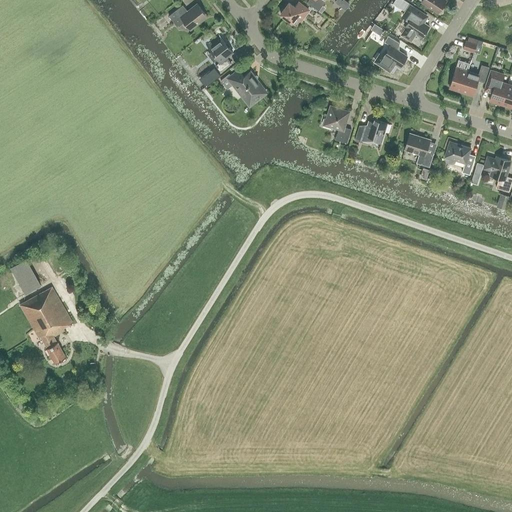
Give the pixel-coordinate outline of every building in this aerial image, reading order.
[(309,0),(307,2),(319,11),(323,5),(321,4),(323,0),(322,0),(309,0)] [(336,0),(335,2),(345,10),(350,3),(345,0),(342,0),(343,0),(342,0),(336,0)] [(409,3),(403,0),(395,0),(393,4),(404,11),(409,3)] [(422,0),(422,1),(438,12),(446,1),(444,0),(422,0)] [(309,10),(298,2),(295,7),(289,3),(281,14),(292,22),(296,17),(301,20),(309,10)] [(207,16),(197,4),(188,11),(183,5),(169,16),(178,27),(185,22),(190,30),(207,16)] [(407,28),(402,35),(411,40),(415,33),(422,38),(429,26),(423,22),(427,17),(422,13),(410,6),(403,17),(409,21),(405,27),(407,28)] [(219,35),(206,45),(220,62),(215,66),(220,72),(231,63),(227,57),(233,53),(219,35)] [(400,43),(388,36),(384,42),(390,46),(384,56),(379,53),(374,62),(390,73),(395,65),(400,68),(407,56),(396,49),(400,43)] [(474,52),(476,44),(466,41),(463,48),(474,52)] [(468,71),(461,92),(473,95),(478,79),(484,82),(489,67),(482,65),(479,75),(468,71)] [(449,88),(461,92),(468,71),(456,68),(449,88)] [(244,76),(239,70),(231,76),(229,73),(220,80),(227,89),(233,84),(250,106),(267,92),(250,71),(244,76)] [(492,93),(489,101),(501,104),(508,84),(502,82),(504,75),(490,70),(484,91),(492,93)] [(218,78),(214,72),(209,77),(213,82),(218,78)] [(511,85),(508,84),(501,104),(511,107),(511,85)] [(350,112),(330,106),(326,119),(325,119),(323,125),(331,128),(332,127),(339,129),(335,140),(347,143),(351,129),(345,127),(350,112)] [(392,126),(392,125),(375,120),(374,123),(369,121),(367,128),(359,126),(355,140),(363,143),(363,140),(371,143),(372,140),(381,143),(385,132),(388,133),(390,125),(392,126)] [(426,152),(430,139),(410,133),(405,150),(419,154),(416,163),(429,167),(434,154),(426,152)] [(471,148),(450,141),(445,157),(446,157),(445,159),(447,162),(452,164),(455,162),(456,160),(465,163),(464,167),(471,169),(475,156),(469,154),(471,148)] [(511,161),(497,156),(496,159),(488,157),(485,167),(492,169),(491,175),(499,178),(496,188),(509,192),(511,181),(511,178),(506,176),(511,161)] [(477,162),(471,182),(478,184),(484,164),(477,162)] [(509,196),(501,194),(499,203),(506,205),(509,196)] [(41,286),(29,265),(14,274),(26,294),(41,286)] [(64,328),(73,323),(53,287),(20,304),(38,337),(40,336),(47,348),(46,348),(55,363),(66,357),(57,342),(54,337),(65,330),(64,328)]
